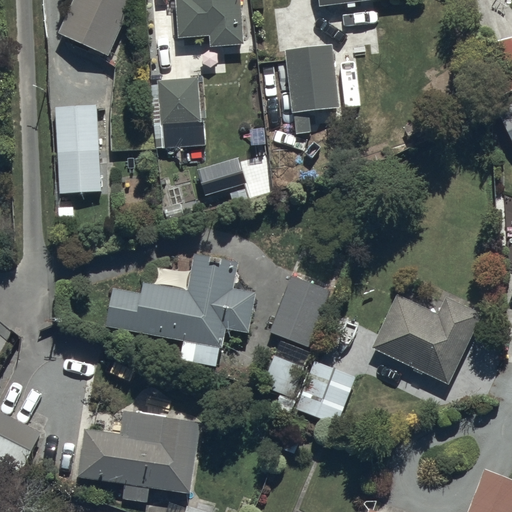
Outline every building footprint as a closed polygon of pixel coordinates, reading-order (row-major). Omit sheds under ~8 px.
[(74,0),(59,36),(108,57),(131,0),(74,0)] [(209,48),(242,45),(239,0),(174,0),(177,38),(209,36),(209,48)] [(511,39),(496,42),(505,93),(511,89),(511,39)] [(284,50),(291,113),(340,108),(333,45),(284,50)] [(156,81),(161,148),(204,145),(198,77),(156,81)] [(511,103),(494,113),(511,147),(511,103)] [(54,108),(58,195),(100,193),(96,106),(54,108)] [(104,327),(222,352),(226,329),(247,334),(256,293),(234,288),(239,265),(194,255),(186,294),(114,279),(104,327)] [(269,334),(307,349),(330,291),(292,276),(269,334)] [(371,347),(447,384),(481,314),(447,297),(439,315),(397,294),(371,347)] [(310,354),(279,342),(264,377),(297,390),(310,354)] [(337,424),(354,376),(315,362),(298,410),(337,424)] [(0,465),(22,472),(44,432),(0,408),(0,465)] [(75,478),(189,494),(200,422),(122,411),(119,436),(82,430),(75,478)] [(467,511),(511,511),(511,479),(485,469),(467,511)]
